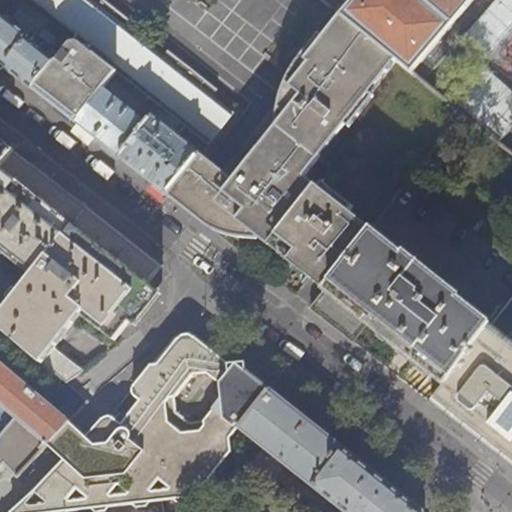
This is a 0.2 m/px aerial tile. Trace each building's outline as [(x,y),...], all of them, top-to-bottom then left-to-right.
[(54,61),(75,35),(32,0),(22,0),(49,19),(31,42),(54,61)] [(32,0),(75,35),(54,61),(33,88),(55,106),(78,124),(104,90),(119,70),(210,142),(230,116),(213,104),(198,92),(203,86),(177,65),(173,71),(157,58),(141,46),(125,33),(129,28),(103,7),(98,12),(83,0),(32,0)] [(103,7),(94,0),(83,0),(98,12),(103,7)] [(511,0),(349,0),(352,2),(341,15),(395,59),(413,74),(474,0),(511,0)] [(31,37),(0,12),(0,62),(33,88),(54,61),(31,42),(28,40),(31,37)] [(333,139),(395,59),(341,15),(340,14),(276,92),(333,139)] [(146,40),(129,28),(125,33),(141,46),(146,40)] [(177,65),(161,53),(157,58),(173,71),(177,65)] [(217,98),(203,86),(198,92),(213,104),(217,98)] [(121,158),(148,124),(104,90),(78,124),(98,139),(121,158)] [(288,220),(314,186),(303,177),(333,139),(276,92),(274,97),(269,107),(266,119),(266,130),(268,138),(234,181),(209,162),(200,154),(168,195),(177,202),(230,244),(254,263),(282,228),(288,220)] [(200,154),(153,117),(148,124),(121,158),(144,176),(168,195),(200,154)] [(0,166),(13,150),(14,149),(0,138),(0,166)] [(147,282),(160,266),(150,258),(95,214),(38,169),(14,149),(13,150),(0,166),(0,243),(35,272),(0,315),(0,327),(42,363),(65,383),(74,377),(84,370),(55,346),(82,313),(116,340),(156,289),(147,282)] [(308,235),(334,202),(314,186),(288,220),(308,235)] [(317,256),(350,214),(334,202),(308,235),(288,220),(282,228),(292,236),(296,232),(304,239),(301,243),(317,256)] [(309,307),(370,230),(350,214),(317,256),(301,243),(304,239),(296,232),(292,236),(282,228),(254,263),(281,284),(309,307)] [(426,369),(445,384),(493,322),(494,321),(478,310),(477,312),(459,298),(460,295),(373,226),(370,230),(309,307),(337,329),(353,341),(368,321),(426,369)] [(511,337),(493,322),(445,384),(431,403),(460,425),(511,466),(511,337)] [(239,428),(271,390),(264,384),(251,374),(249,359),(230,360),(195,334),(190,333),(187,333),(184,334),(183,335),(179,338),(159,362),(151,364),(134,385),(132,388),(133,390),(133,392),(141,399),(122,423),(116,418),(111,414),(107,414),(103,417),(86,435),(78,429),(71,422),(49,445),(56,452),(64,459),(32,494),(34,496),(30,497),(26,500),(18,508),(16,507),(10,511),(70,511),(197,498),(241,443),(245,447),(252,438),(239,428)] [(0,470),(6,466),(11,471),(18,479),(49,445),(71,422),(0,363),(0,404),(17,419),(0,438),(0,470)] [(239,428),(252,438),(268,450),(345,511),(423,511),(281,398),(271,390),(239,428)] [(268,450),(252,438),(245,447),(261,458),(268,450)]
